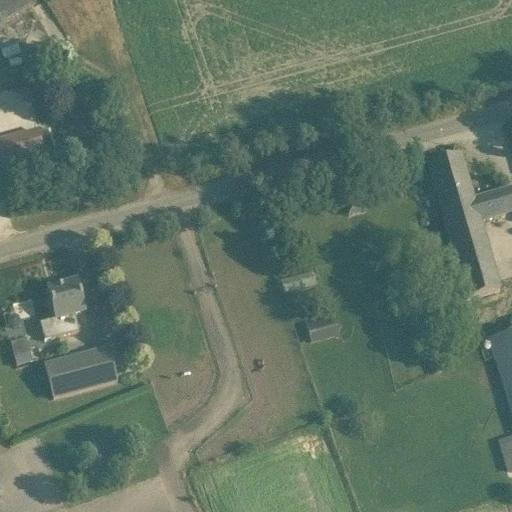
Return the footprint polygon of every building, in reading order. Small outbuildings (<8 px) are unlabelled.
[(0,0),(0,23),(40,0),(0,0)] [(38,132),(0,143),(0,173),(45,160),(38,132)] [(511,214),(511,195),(511,191),(473,202),(461,158),(428,168),(434,187),(467,304),(498,295),(478,224),(511,214)] [(282,294),(313,289),(311,276),(280,281),(282,294)] [(47,292),(54,321),(39,325),(44,344),(79,335),(75,321),(85,319),(77,284),(47,292)] [(333,320),(306,327),(312,348),(339,340),(333,320)] [(511,438),(495,444),(506,478),(511,476),(511,320),(508,322),(511,334),(486,342),(511,425),(511,438)] [(26,340),(10,344),(17,367),(32,363),(26,340)] [(108,350),(42,367),(52,403),(117,387),(108,350)]
